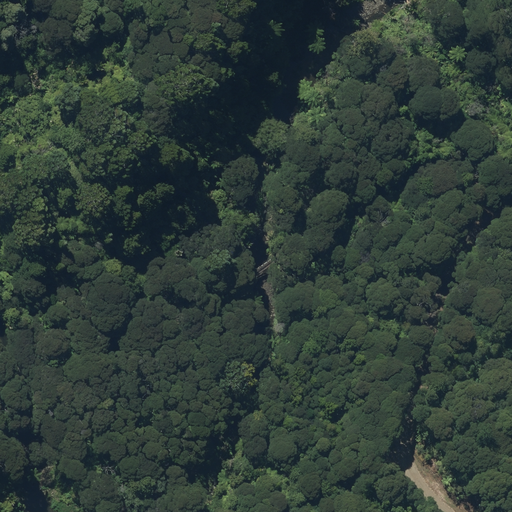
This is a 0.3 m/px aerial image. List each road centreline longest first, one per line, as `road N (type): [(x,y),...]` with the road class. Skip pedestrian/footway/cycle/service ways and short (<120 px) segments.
road 1 (track): [(448,511),(412,449),(408,376),(436,301),(479,241),(511,217)]
road 2 (track): [(511,149),(439,152),(341,212),(296,252)]
